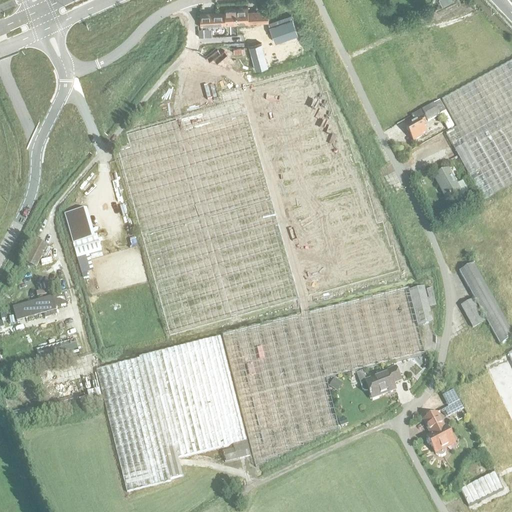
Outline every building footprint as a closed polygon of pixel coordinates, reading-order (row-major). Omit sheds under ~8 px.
[(249,24),(260,23),(260,21),(268,20),(268,10),(248,11),(248,7),(236,8),(237,22),(249,22),(249,24)] [(225,23),(237,22),(236,8),(225,8),(225,17),(221,17),(221,16),(200,17),(200,26),(221,25),(221,26),(226,26),(225,23)] [(293,19),(270,27),(275,42),(298,34),(293,19)] [(261,43),(249,46),(255,70),(256,70),(267,67),(261,43)] [(446,135),(457,156),(482,202),(511,185),(511,62),(442,101),(457,129),(446,135)] [(439,101),(421,111),(427,123),(442,114),(445,112),(439,101)] [(423,128),(426,126),(423,119),(405,127),(413,141),(422,137),(422,135),(426,133),(423,128)] [(446,200),(453,196),(456,203),(469,195),(462,182),(456,185),(448,170),(434,178),(446,200)] [(95,239),(86,210),(64,216),(72,245),(95,239)] [(47,247),(47,246),(37,241),(25,263),(36,269),(47,247)] [(98,242),(73,249),(76,259),(101,252),(98,242)] [(459,273),(460,275),(500,346),(511,338),(511,333),(474,264),(459,273)] [(51,298),(13,309),(16,321),(55,310),(51,298)] [(473,330),(485,323),(472,301),(460,307),(473,330)] [(139,360),(96,371),(127,493),(171,482),(170,480),(183,477),(178,459),(233,445),(234,450),(223,452),(225,463),(250,457),(220,338),(139,358),(139,360)] [(372,401),(396,392),(397,392),(394,385),(402,382),(396,366),(386,370),(388,374),(365,382),(372,401)] [(329,387),(337,393),(343,385),(334,379),(329,387)] [(459,402),(445,409),(448,415),(462,407),(459,402)] [(445,450),(444,448),(454,443),(446,428),(444,430),(436,414),(424,420),(432,436),(427,438),(428,440),(427,441),(429,445),(431,445),(435,453),(436,453),(436,454),(438,456),(441,458),(443,457),(445,456),(446,452),(445,450)] [(495,474),(460,491),(469,509),(503,491),(495,474)]
